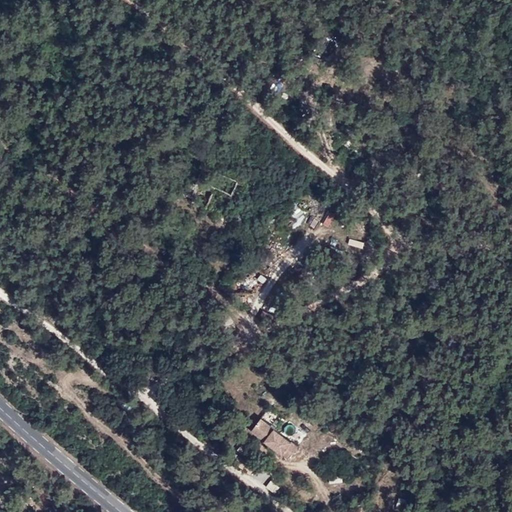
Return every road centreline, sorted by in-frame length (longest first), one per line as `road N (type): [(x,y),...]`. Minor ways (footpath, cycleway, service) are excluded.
road 1 (unclassified): [(156,412),(199,373),(403,247),(511,228)]
road 2 (track): [(387,258),(390,238),(350,193),(129,0)]
road 3 (unclassified): [(0,296),(156,412)]
road 4 (unclassified): [(156,412),(290,511)]
road 5 (primary): [(121,511),(0,406)]
